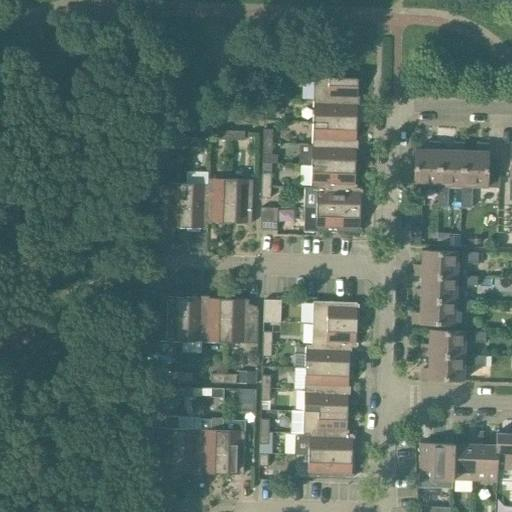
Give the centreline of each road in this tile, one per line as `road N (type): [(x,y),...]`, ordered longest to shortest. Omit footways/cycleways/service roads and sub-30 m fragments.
road 1 (residential): [(511,112),(388,111),(387,269)]
road 2 (residential): [(387,269),(148,262)]
road 3 (residential): [(150,505),(281,511)]
road 4 (residential): [(387,269),(386,397)]
road 5 (residential): [(511,402),(386,397)]
